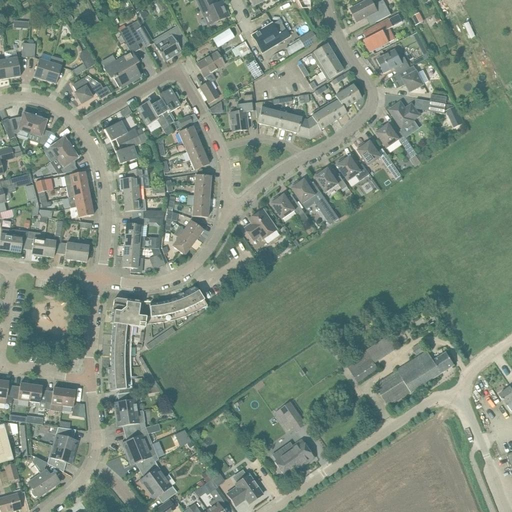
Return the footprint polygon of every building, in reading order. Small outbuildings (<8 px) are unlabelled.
[(208,26),(210,25),(211,27),(218,23),(218,22),(229,16),(222,1),(215,5),(213,1),(214,1),(213,0),(197,0),(196,1),(208,26)] [(371,0),(368,0),(359,5),(350,9),(357,23),(372,15),(376,23),(384,18),(391,15),(383,0),(374,5),(371,0)] [(31,12),(34,17),(50,8),(47,2),(31,12)] [(416,13),(411,16),(416,25),(421,22),(416,13)] [(374,27),(363,33),(363,34),(366,32),(369,39),(364,42),(370,53),(378,48),(390,43),(384,32),(390,29),(403,22),(399,14),(374,27)] [(132,24),(136,31),(146,48),(153,44),(143,27),(141,28),(137,21),(132,24)] [(273,70),(259,48),(270,42),(273,47),(288,37),(278,21),(252,36),(254,40),(247,44),(264,74),(273,70)] [(164,62),(181,52),(180,50),(188,45),(177,26),(169,31),(172,36),(154,46),(164,62)] [(116,78),(116,79),(121,87),(129,83),(128,81),(139,75),(134,66),(134,63),(136,64),(136,63),(135,63),(136,61),(132,54),(140,49),(127,27),(119,32),(130,52),(116,61),(113,55),(101,62),(104,68),(103,68),(111,81),(114,79),(116,78)] [(299,39),(305,49),(317,41),(311,32),(299,39)] [(242,57),(251,52),(245,42),(231,50),(235,57),(240,54),(242,57)] [(310,54),(316,63),(332,54),(327,45),(310,54)] [(422,52),(424,56),(413,62),(415,66),(430,58),(426,50),(422,52)] [(394,68),(397,75),(410,68),(404,57),(400,60),(395,51),(377,60),(384,73),(394,68)] [(196,65),(207,83),(200,88),(209,103),(219,97),(214,90),(212,91),(208,85),(216,80),(211,73),(224,65),(217,53),(196,65)] [(33,78),(44,81),(50,63),(52,57),(43,54),(42,55),(40,60),(39,60),(33,78)] [(316,63),(321,72),(337,62),(332,54),(316,63)] [(83,64),(72,71),(75,77),(87,70),(95,64),(90,55),(81,60),(83,64)] [(17,58),(5,60),(8,79),(20,77),(17,58)] [(0,80),(8,79),(5,60),(0,61),(0,80)] [(254,79),(261,74),(254,62),(246,66),(254,79)] [(337,62),(321,72),(327,81),(343,71),(337,62)] [(50,63),(44,81),(55,85),(61,67),(50,63)] [(410,68),(397,75),(391,78),(397,89),(406,85),(410,93),(424,85),(423,84),(429,81),(423,71),(418,74),(414,66),(410,68)] [(426,69),(429,76),(436,72),(432,66),(426,69)] [(82,80),(81,80),(72,86),(76,93),(74,94),(81,105),(92,98),(91,97),(95,94),(99,100),(111,94),(107,87),(103,89),(100,84),(94,87),(82,80)] [(344,91),(352,104),(361,99),(353,85),(344,91)] [(161,100),(155,103),(168,126),(174,122),(169,113),(171,112),(180,107),(176,101),(180,99),(176,93),(173,95),(169,90),(162,94),(163,96),(159,98),(161,100)] [(335,96),(344,109),(352,104),(344,91),(335,96)] [(236,106),(237,113),(229,114),(231,132),(248,130),(246,112),(253,111),(251,95),(243,96),(244,105),(236,106)] [(447,97),(431,95),(430,102),(446,104),(447,97)] [(328,103),(338,119),(346,114),(344,109),(335,96),(336,99),(328,103)] [(446,104),(430,102),(428,112),(444,114),(446,104)] [(168,126),(155,103),(150,107),(149,104),(145,106),(144,105),(136,109),(146,126),(157,120),(166,137),(173,133),(168,126)] [(319,109),(329,125),(338,119),(328,103),(319,109)] [(389,111),(395,119),(402,130),(414,122),(413,121),(420,116),(412,105),(405,109),(400,103),(389,111)] [(210,110),(214,116),(219,112),(216,107),(210,110)] [(456,107),(446,111),(454,128),(463,123),(456,107)] [(257,123),(267,126),(271,111),(261,108),(261,109),(255,108),(257,119),(258,120),(257,123)] [(307,121),(310,140),(322,132),(320,130),(329,125),(319,109),(313,113),(311,117),(312,118),(307,121)] [(267,126),(277,129),(281,113),(271,111),(267,126)] [(18,130),(29,134),(35,115),(28,113),(27,115),(23,114),(21,120),(15,118),(8,120),(14,133),(17,135),(18,130)] [(277,129),(287,131),(291,116),(281,113),(277,129)] [(296,136),(310,140),(307,121),(301,119),(301,118),(299,115),(291,113),(291,116),(287,131),(297,134),(296,136)] [(38,145),(43,147),(52,133),(43,130),(46,121),(42,120),(42,118),(36,115),(35,115),(29,134),(27,140),(38,144),(38,145)] [(189,117),(179,121),(182,128),(192,124),(189,117)] [(15,137),(14,133),(8,120),(8,119),(1,121),(5,131),(9,140),(15,137)] [(115,140),(118,145),(144,134),(141,128),(136,131),(135,128),(126,133),(120,122),(104,131),(104,130),(103,130),(106,134),(108,138),(111,142),(115,140)] [(399,140),(417,166),(422,162),(417,155),(401,132),(396,135),(389,124),(384,128),(383,126),(376,131),(377,132),(376,133),(387,149),(399,140)] [(178,133),(182,143),(196,137),(192,127),(178,133)] [(50,149),(56,158),(73,147),(72,147),(68,141),(66,142),(64,139),(59,142),(52,133),(43,147),(47,151),(50,149)] [(144,134),(118,145),(120,151),(115,152),(117,157),(116,157),(118,162),(119,166),(120,166),(120,165),(136,159),(132,147),(142,144),(148,141),(144,134)] [(182,143),(186,152),(200,146),(196,137),(182,143)] [(378,152),(370,142),(365,145),(364,143),(357,148),(359,150),(357,151),(368,167),(381,158),(396,180),(401,176),(382,149),(378,152)] [(186,152),(190,162),(205,156),(200,146),(186,152)] [(59,170),(62,174),(78,171),(72,162),(77,158),(75,155),(77,154),(73,148),(73,147),(56,158),(63,168),(59,170)] [(10,148),(3,150),(0,150),(0,175),(3,175),(0,163),(13,159),(10,148)] [(190,162),(194,171),(209,165),(205,156),(190,162)] [(337,166),(343,174),(348,182),(356,176),(360,182),(370,175),(362,164),(357,168),(350,157),(345,160),(344,159),(337,163),(339,165),(337,166)] [(122,185),(120,185),(120,191),(123,191),(138,190),(138,189),(143,189),(142,178),(145,178),(144,169),(128,172),(128,179),(122,180),(122,185)] [(315,178),(320,186),(325,194),(338,185),(342,190),(347,187),(340,176),(335,180),(328,169),(323,172),(322,170),(315,175),(316,177),(315,178)] [(64,177),(66,188),(87,184),(84,173),(64,177)] [(14,178),(12,179),(2,182),(4,188),(0,189),(0,204),(5,203),(10,201),(11,199),(9,193),(8,188),(14,186),(15,188),(30,184),(28,175),(14,178)] [(195,176),(194,186),(210,187),(211,177),(195,176)] [(44,192),(48,191),(46,180),(35,183),(38,194),(44,192)] [(292,189),(297,197),(302,205),(304,204),(306,207),(313,202),(315,206),(325,199),(322,195),(317,187),(312,191),(305,180),(300,183),(299,181),(292,186),(293,188),(292,189)] [(66,188),(68,198),(89,194),(87,184),(66,188)] [(194,186),(193,196),(209,198),(210,187),(194,186)] [(123,191),(124,201),(139,200),(138,190),(123,191)] [(39,197),(41,204),(47,202),(45,196),(44,192),(38,194),(39,197)] [(70,209),(76,208),(91,205),(89,194),(68,198),(70,209)] [(295,211),(299,217),(304,224),(309,220),(302,211),(297,202),(292,206),(284,195),(280,198),(278,197),(272,201),(273,203),(271,204),(277,212),(282,220),(295,211)] [(193,196),(193,207),(208,208),(209,198),(193,196)] [(131,212),(131,218),(163,219),(164,211),(146,211),(145,200),(139,200),(124,201),(125,213),(131,212)] [(76,208),(78,219),(93,216),(91,205),(76,208)] [(192,217),(197,217),(207,218),(208,208),(193,207),(192,217)] [(0,218),(1,218),(15,215),(15,209),(0,212),(0,218)] [(51,218),(52,212),(39,210),(41,216),(48,218),(51,218)] [(263,240),(277,230),(264,210),(249,220),(252,224),(245,228),(254,241),(261,237),(263,240)] [(162,224),(163,219),(131,218),(131,225),(126,224),(125,236),(144,237),(140,236),(141,226),(146,226),(149,223),(156,223),(159,226),(162,226),(162,224)] [(61,238),(62,233),(61,233),(63,222),(57,221),(54,237),(53,236),(53,242),(44,240),(42,257),(53,258),(54,254),(59,254),(61,243),(62,238),(61,238)] [(190,221),(184,230),(197,239),(203,231),(190,221)] [(180,227),(177,232),(181,235),(178,238),(191,247),(197,239),(184,230),(180,227)] [(0,235),(0,250),(9,252),(12,229),(12,230),(1,229),(0,235)] [(21,249),(26,250),(29,232),(12,229),(9,252),(20,254),(21,249)] [(31,255),(42,257),(44,240),(39,240),(40,233),(29,232),(26,250),(32,250),(31,255)] [(144,237),(125,236),(124,246),(139,248),(143,248),(144,237)] [(172,247),(179,252),(184,256),(191,247),(178,238),(172,247)] [(64,260),(75,261),(77,245),(66,243),(66,244),(61,243),(59,254),(65,255),(64,260)] [(77,245),(75,261),(86,263),(89,247),(77,245)] [(124,246),(123,257),(138,258),(139,248),(124,246)] [(263,251),(256,255),(265,269),(276,261),(270,253),(266,255),(263,251)] [(155,256),(159,268),(165,266),(160,254),(155,256)] [(149,259),(153,270),(159,268),(155,256),(149,259)] [(142,274),(143,259),(138,258),(123,257),(122,268),(130,269),(130,273),(142,274)] [(149,305),(151,324),(163,323),(175,320),(186,317),(196,312),(207,306),(195,287),(186,292),(177,296),(178,298),(169,301),(159,304),(149,305)] [(132,327),(144,329),(146,317),(142,317),(143,305),(139,305),(140,302),(116,299),(113,300),(110,324),(113,324),(111,346),(110,357),(111,368),(108,368),(109,391),(132,389),(130,372),(131,337),(132,327)] [(172,328),(145,347),(148,350),(150,349),(175,332),(172,328)] [(346,364),(359,384),(379,371),(374,364),(397,349),(389,336),(346,364)] [(446,352),(433,361),(421,343),(412,349),(416,356),(423,352),(424,353),(397,370),(397,371),(411,393),(454,366),(446,352)] [(157,386),(141,357),(138,359),(150,381),(151,383),(139,384),(140,388),(157,386)] [(388,407),(411,393),(397,371),(374,386),(388,407)] [(12,399),(14,386),(8,386),(8,382),(0,381),(0,403),(5,404),(6,403),(11,404),(12,399)] [(29,402),(31,385),(20,384),(19,387),(14,386),(12,399),(29,402)] [(45,409),(47,391),(41,390),(42,387),(31,385),(29,402),(39,403),(39,408),(45,409)] [(511,411),(511,389),(511,387),(499,395),(506,406),(507,406),(511,412),(511,411)] [(61,412),(62,406),(64,390),(53,389),(53,392),(47,391),(45,409),(50,409),(50,410),(61,412)] [(73,408),(71,416),(77,417),(79,404),(73,403),(75,392),(64,390),(62,406),(73,408)] [(114,403),(116,415),(136,412),(134,401),(136,400),(135,392),(119,394),(121,402),(114,403)] [(290,403),(276,413),(288,430),(293,427),(290,423),(299,416),(290,403)] [(124,426),(126,433),(146,428),(143,411),(136,412),(116,415),(118,427),(124,426)] [(57,436),(54,447),(73,452),(77,441),(70,439),(73,430),(58,428),(56,435),(57,436)] [(123,443),(127,454),(152,444),(149,438),(147,433),(146,428),(126,433),(128,441),(123,443)] [(0,444),(8,443),(6,434),(0,435),(0,444)] [(281,449),(272,455),(277,461),(275,462),(285,476),(304,463),(305,464),(314,458),(302,441),(293,447),(294,449),(285,455),(281,449)] [(0,454),(11,451),(8,443),(0,444),(0,454)] [(138,463),(141,470),(155,462),(158,460),(152,444),(127,454),(132,466),(138,463)] [(47,464),(52,467),(61,471),(64,462),(70,464),(73,452),(54,447),(51,458),(49,457),(47,464)] [(0,463),(3,463),(13,460),(11,451),(0,454),(0,463)] [(31,492),(31,494),(33,497),(35,498),(37,496),(38,498),(60,483),(53,474),(50,476),(46,470),(45,471),(44,469),(47,463),(35,457),(31,463),(40,474),(27,483),(33,490),(31,492)] [(140,480),(147,490),(163,478),(156,469),(158,468),(155,462),(141,470),(145,476),(140,480)] [(4,466),(8,482),(19,479),(15,463),(4,466)] [(232,477),(237,484),(235,485),(236,487),(227,494),(235,507),(245,500),(248,505),(262,495),(260,492),(261,489),(258,485),(255,485),(249,475),(247,476),(242,470),(232,477)] [(201,476),(206,482),(212,478),(207,472),(201,476)] [(163,478),(147,490),(154,500),(159,496),(164,502),(176,493),(171,486),(170,487),(163,478)] [(207,511),(223,511),(219,507),(224,503),(215,490),(217,488),(212,480),(204,485),(214,500),(208,503),(212,508),(207,511)] [(0,499),(0,511),(10,511),(21,509),(17,495),(0,499)] [(174,497),(169,501),(155,511),(170,511),(175,509),(173,506),(178,503),(174,497)]
